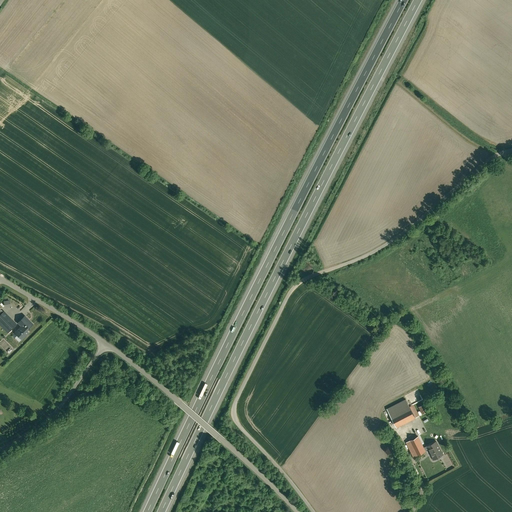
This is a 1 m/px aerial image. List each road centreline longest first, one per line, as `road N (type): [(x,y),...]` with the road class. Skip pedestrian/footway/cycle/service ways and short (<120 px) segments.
road 1 (motorway): [(162,511),(421,0)]
road 2 (motorway): [(402,0),(143,511)]
road 3 (unclassified): [(314,511),(233,407),(289,290),(305,276),(368,255),(488,159),(511,150)]
road 4 (unclassified): [(297,511),(222,433),(105,339)]
road 5 (unclassified): [(0,450),(39,426),(105,339)]
road 6 (unclassified): [(105,339),(0,276)]
